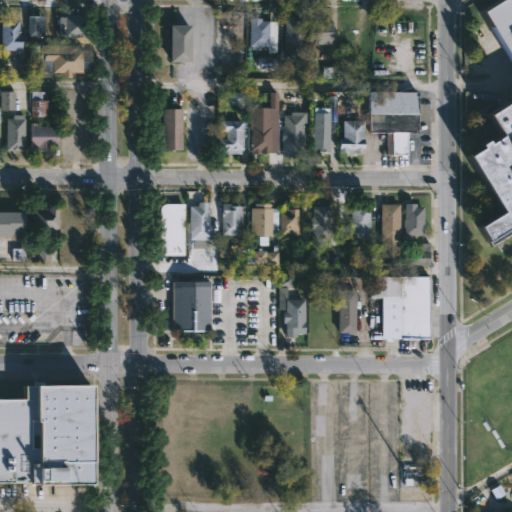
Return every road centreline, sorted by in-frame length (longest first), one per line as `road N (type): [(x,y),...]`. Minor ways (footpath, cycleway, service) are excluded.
road 1 (secondary): [(136,511),(132,0)]
road 2 (secondary): [(105,0),(105,511)]
road 3 (tertiary): [(444,0),(448,346)]
road 4 (residential): [(448,364),(136,366)]
road 5 (residential): [(446,180),(137,176)]
road 6 (tertiary): [(448,511),(448,346)]
